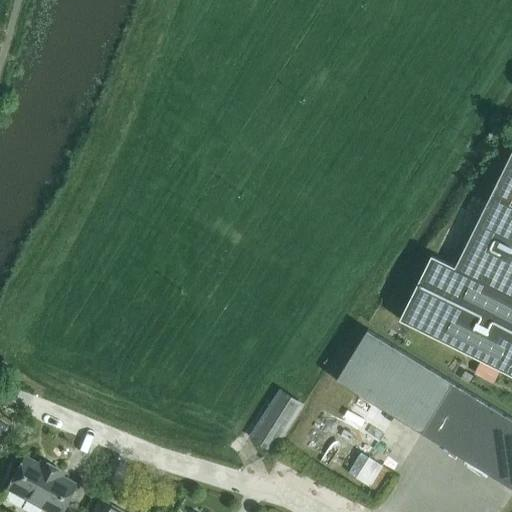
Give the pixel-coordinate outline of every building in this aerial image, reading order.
[(412,297),(400,320),(458,349),(511,375),(511,203),(511,204),(511,203),(511,153),(488,202),(455,268),(444,262),(432,256),(424,273),(412,297)] [(368,330),(337,380),(423,433),(511,487),(511,418),(454,383),(368,330)] [(505,373),(486,363),(481,373),(500,383),(505,373)] [(274,451),(304,405),(280,390),(251,436),(268,447),(274,451)] [(50,511),(59,511),(75,484),(60,476),(63,472),(41,460),(39,464),(24,456),(7,488),(50,511)] [(384,467),(370,458),(357,478),(371,487),(384,467)] [(109,507),(98,501),(91,511),(124,511),(125,511),(111,504),(109,507)]
